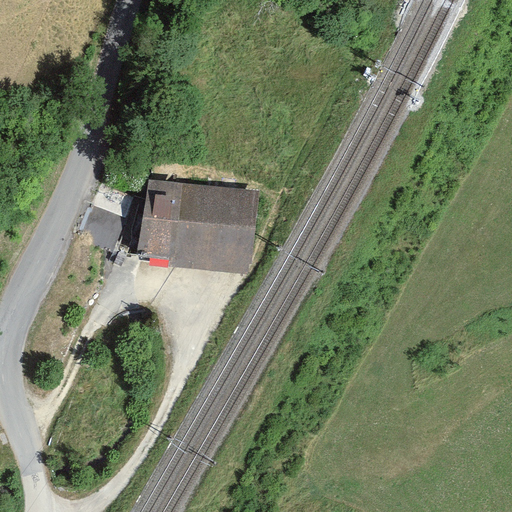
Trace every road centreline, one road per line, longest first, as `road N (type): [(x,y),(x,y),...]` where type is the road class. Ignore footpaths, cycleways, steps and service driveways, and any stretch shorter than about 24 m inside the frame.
road 1 (unclassified): [(37,511),(6,382),(7,335),(82,170),(135,0)]
road 2 (track): [(21,435),(52,406),(95,314),(162,292),(190,306),(179,373),(137,456),(79,511)]
